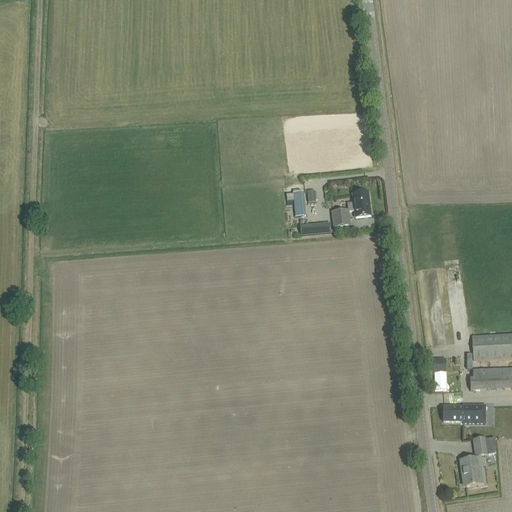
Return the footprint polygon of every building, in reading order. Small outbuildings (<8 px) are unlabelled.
[(315,192),(307,193),(308,204),(316,203),(315,192)] [(303,218),(300,193),(293,194),(295,218),(303,218)] [(348,212),(337,213),(332,214),(334,229),(350,227),(349,213),(355,212),(355,219),(371,217),(368,194),(353,196),(354,204),(348,205),(348,212)] [(331,224),(299,227),(300,238),(332,236),(331,224)] [(455,290),(457,300),(464,299),(462,289),(455,290)] [(511,335),(482,337),(472,338),(474,362),(511,359),(511,335)] [(456,356),(456,368),(465,368),(465,355),(456,356)] [(511,370),(473,372),(473,380),(470,380),(471,392),(511,390),(511,370)] [(485,425),(486,407),(463,406),(463,409),(444,409),(444,423),(463,423),(463,425),(485,425)] [(476,458),(488,456),(485,440),(473,442),(476,458)] [(462,474),(464,474),(466,488),(482,485),(478,459),(460,462),(462,474)]
